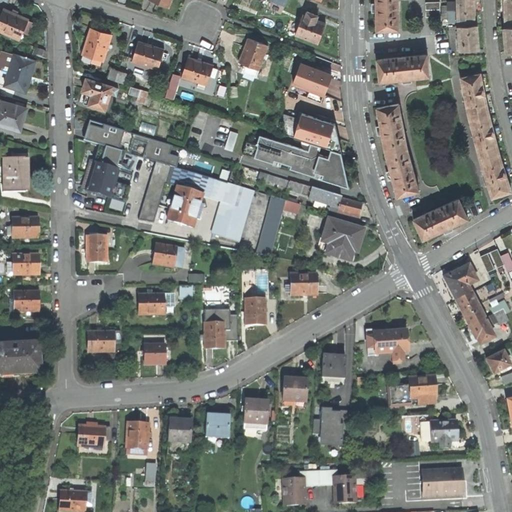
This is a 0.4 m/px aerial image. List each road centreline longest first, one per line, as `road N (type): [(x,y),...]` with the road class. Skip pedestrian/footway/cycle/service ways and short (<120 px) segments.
road 1 (residential): [(59,0),(65,358),(57,398)]
road 2 (residential): [(57,398),(223,381),(412,271)]
road 3 (residential): [(353,0),(364,153),(412,271)]
road 4 (residential): [(502,511),(481,408),(412,271)]
road 5 (residential): [(511,142),(493,56),(491,0)]
road 6 (residential): [(81,0),(174,30),(202,20)]
